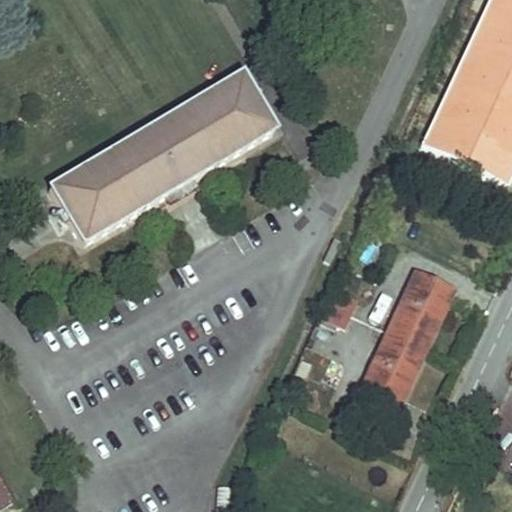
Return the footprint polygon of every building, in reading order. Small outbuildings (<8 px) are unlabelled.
[(488,43),(502,9),(479,0),(475,0),(462,33),(488,43)] [(511,67),(475,145),(511,161),(511,67)] [(276,141),(239,81),(48,198),(85,258),(276,141)] [(443,143),(449,113),(420,107),(414,136),(443,143)] [(408,292),(359,394),(396,412),(445,310),(408,292)] [(330,330),(345,335),(356,304),(340,299),(330,330)] [(0,468),(0,510),(18,500),(0,468)]
